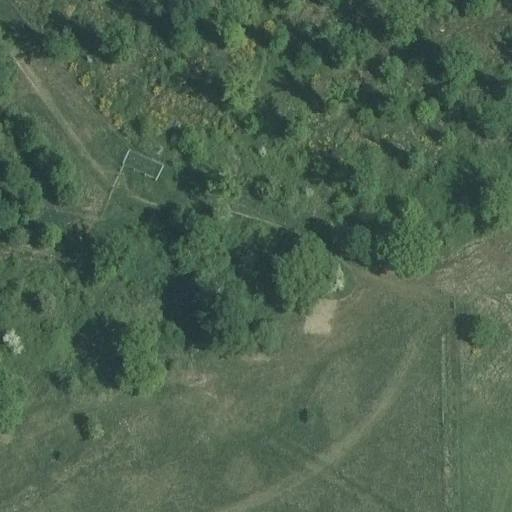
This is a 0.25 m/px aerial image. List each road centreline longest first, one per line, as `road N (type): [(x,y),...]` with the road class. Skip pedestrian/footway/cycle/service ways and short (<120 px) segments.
road 1 (track): [(0,39),(106,183),(128,198),(202,197),(251,212),(449,303)]
road 2 (track): [(449,303),(436,511)]
